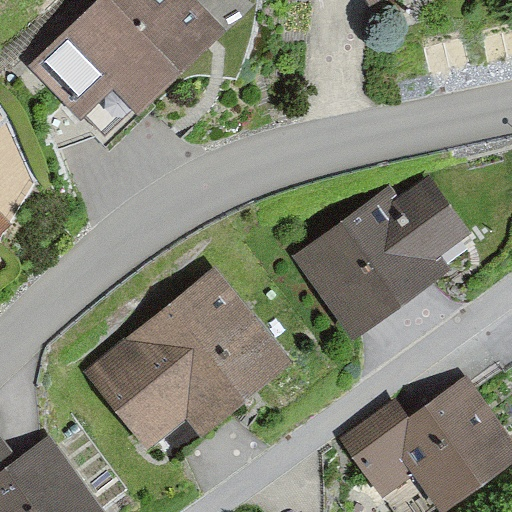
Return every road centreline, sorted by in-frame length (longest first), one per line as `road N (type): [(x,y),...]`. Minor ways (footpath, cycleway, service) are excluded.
road 1 (residential): [(0,355),(128,235),(270,158),(511,108)]
road 2 (residential): [(511,294),(212,511)]
